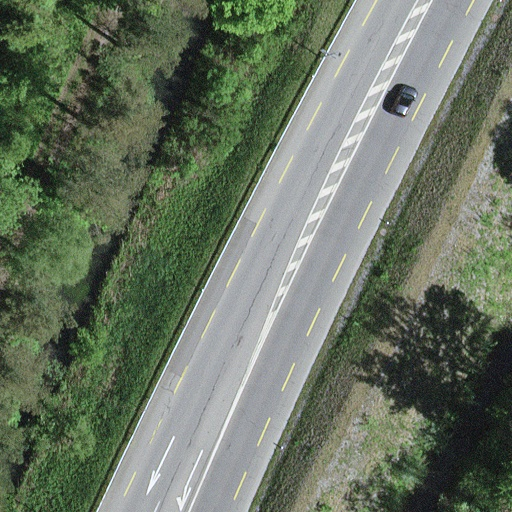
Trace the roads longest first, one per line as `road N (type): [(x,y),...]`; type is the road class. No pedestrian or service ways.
road 1 (primary): [(432,0),(187,501)]
road 2 (track): [(70,0),(0,211)]
